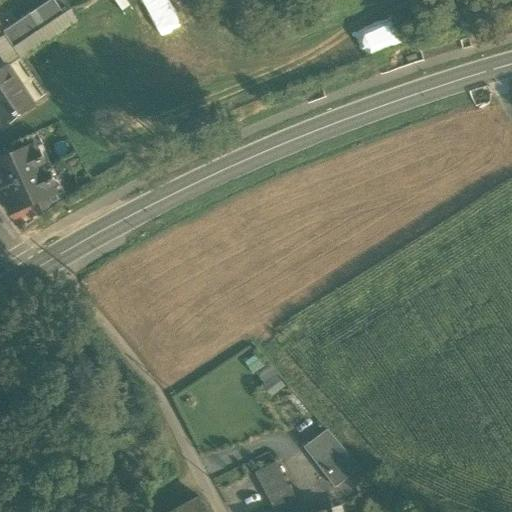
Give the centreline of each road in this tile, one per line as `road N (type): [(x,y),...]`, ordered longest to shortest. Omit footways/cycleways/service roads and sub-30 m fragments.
road 1 (secondary): [(511,63),(404,94),(278,145),(44,261)]
road 2 (residential): [(223,511),(167,405),(44,261)]
